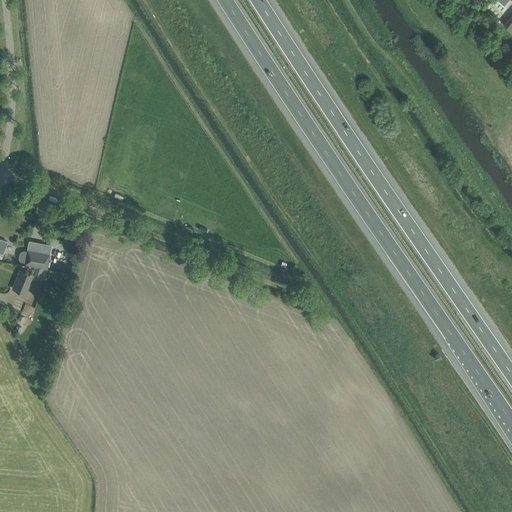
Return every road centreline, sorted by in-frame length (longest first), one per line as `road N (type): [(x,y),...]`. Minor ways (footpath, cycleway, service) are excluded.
road 1 (motorway): [(225,0),(511,422)]
road 2 (motorway): [(511,375),(258,0)]
road 3 (unclassified): [(298,297),(0,174)]
road 4 (unclassified): [(0,168),(12,89),(5,0)]
